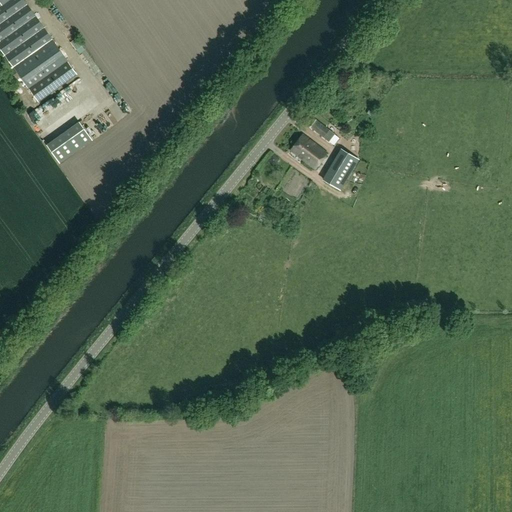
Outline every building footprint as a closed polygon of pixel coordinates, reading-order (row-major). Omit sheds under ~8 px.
[(0,0),(0,53),(25,90),(38,99),(68,79),(72,73),(74,71),(63,54),(48,44),(44,39),(48,33),(44,31),(37,20),(35,18),(22,0),(0,0)] [(75,32),(68,36),(93,73),(99,69),(75,32)] [(95,90),(54,113),(59,122),(100,100),(95,90)] [(324,139),(325,138),(329,142),(334,134),(330,131),(330,132),(317,121),(310,129),(324,139)] [(46,129),(53,133),(57,127),(50,123),(46,129)] [(350,133),(322,181),(345,194),(360,169),(355,167),(359,160),(353,157),(363,141),(350,133)] [(328,155),(303,136),(291,151),(316,170),(328,155)] [(377,349),(375,340),(360,343),(362,352),(369,350),(369,351),(377,349)]
